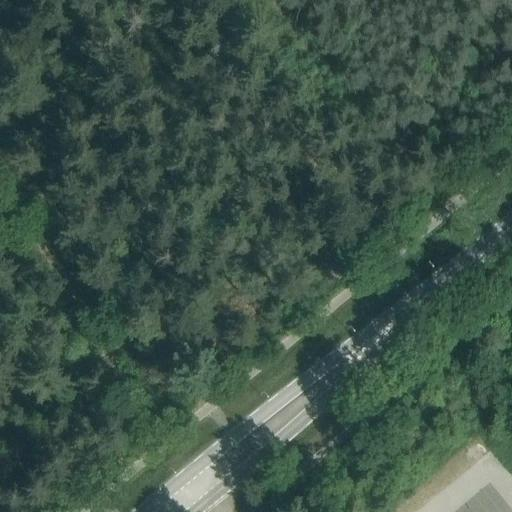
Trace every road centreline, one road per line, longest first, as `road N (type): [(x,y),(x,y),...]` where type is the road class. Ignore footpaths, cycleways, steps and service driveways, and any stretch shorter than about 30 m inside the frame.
road 1 (primary): [(201,506),(357,373),(420,305)]
road 2 (primary): [(420,305),(180,480)]
